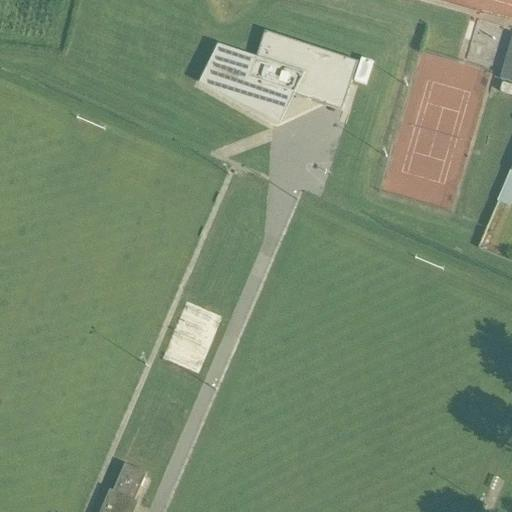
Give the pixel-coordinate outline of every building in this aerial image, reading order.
[(324,107),(343,113),(352,85),(359,64),(266,33),(259,55),(257,59),(219,47),(209,67),(210,68),(204,79),(276,110),(284,94),(295,97),(320,105),(324,107)] [(511,84),(511,44),(502,81),(511,84)] [(499,203),(508,207),(511,197),(511,196),(503,193),(499,203)] [(133,464),(155,471),(175,404),(153,397),(133,464)] [(106,511),(131,511),(147,475),(126,466),(106,511)]
